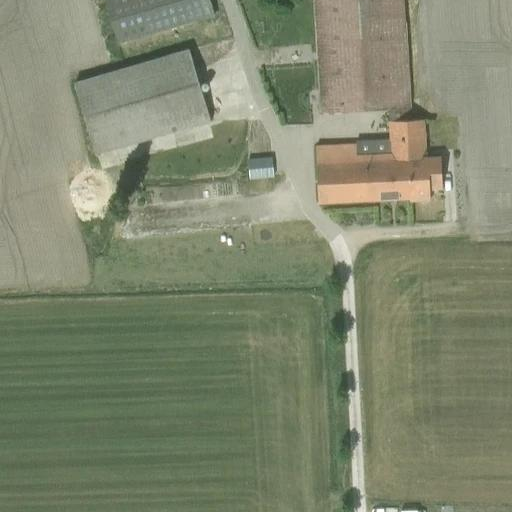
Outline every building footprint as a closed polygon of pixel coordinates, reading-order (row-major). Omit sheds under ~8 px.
[(105,0),(120,44),(214,15),(209,0),(105,0)] [(389,109),(410,108),(403,0),(314,0),(319,112),(389,109)] [(97,155),(210,121),(189,49),(74,82),(97,155)] [(319,202),(410,198),(407,120),(411,120),(410,108),(389,109),(390,121),(389,121),(389,139),(356,141),(356,144),(316,145),(319,202)] [(430,199),(430,188),(443,188),(441,156),(426,156),(425,119),(411,120),(407,120),(410,198),(410,200),(430,199)] [(249,178),(274,176),(271,143),(247,146),(249,178)] [(235,203),(234,212),(258,216),(260,207),(235,203)]
